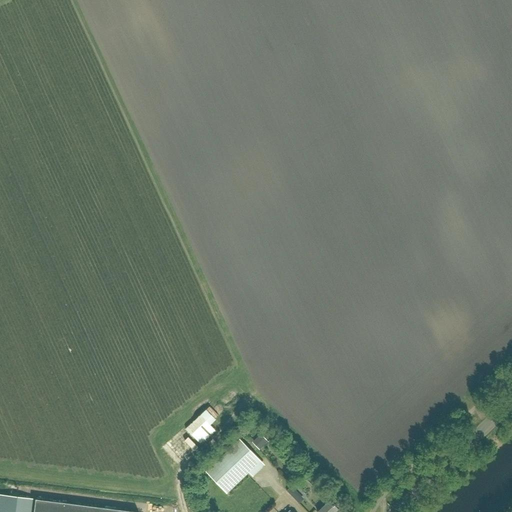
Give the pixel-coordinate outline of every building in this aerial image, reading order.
[(190,427),(205,439),(214,429),(211,426),(219,416),(208,406),(190,427)] [(261,435),(253,442),(260,450),(268,442),(261,435)] [(227,494),(261,461),(240,439),(206,472),(227,494)] [(292,497),(297,492),(292,486),(287,491),(292,497)] [(329,501),(318,511),(335,511),(338,510),(332,503),(335,500),(330,494),(326,498),(329,501)] [(30,511),(32,500),(0,496),(0,511),(30,511)] [(135,511),(34,500),(32,511),(135,511)]
